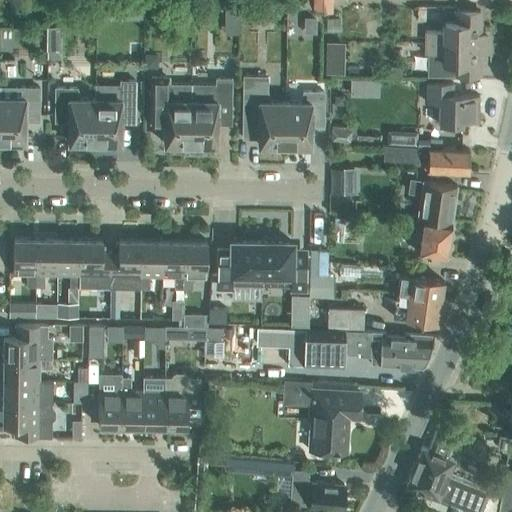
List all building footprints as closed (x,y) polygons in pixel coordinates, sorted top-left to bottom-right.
[(141,0),(131,0),(131,18),(141,18),(141,0)] [(311,0),(311,10),(334,10),(333,0),(311,0)] [(224,4),(224,18),(239,18),(239,4),(224,4)] [(271,16),(271,5),(253,5),(253,16),(271,16)] [(416,21),(428,22),(439,22),(440,6),(417,6),(416,21)] [(425,32),(425,43),(488,44),(488,37),(479,37),(479,11),(456,11),(456,22),(444,22),(444,32),(425,32)] [(488,50),(488,44),(425,43),(425,53),(428,53),(428,75),(440,75),(449,75),(455,75),(478,76),(479,50),(488,50)] [(157,55),(144,54),(144,68),(157,68),(157,55)] [(342,59),(326,59),(325,73),(341,73),(342,59)] [(284,145),(285,102),(269,101),(267,91),(267,76),(243,76),(242,117),(258,118),(258,145),(263,145),(263,148),(276,148),(276,145),(284,145)] [(182,147),(182,144),(190,144),(191,83),(166,83),(166,77),(151,77),(150,125),(164,125),(164,144),(169,144),(169,147),(182,147)] [(351,86),(379,87),(379,79),(351,78),(351,86)] [(217,86),(191,85),(190,144),(198,144),(198,147),(211,147),(211,144),(216,144),(216,117),(230,117),(231,79),(217,79),(217,86)] [(95,93),(95,99),(94,143),(102,143),(102,146),(115,146),(115,143),(120,143),(120,116),(134,116),(135,89),(135,81),(120,81),(120,85),(95,85),(95,93)] [(426,83),(426,102),(438,103),(438,124),(462,125),(462,121),(478,121),(479,95),(453,95),(453,83),(426,83)] [(0,141),(6,142),(6,144),(19,144),(19,142),(24,142),(24,114),(38,114),(39,87),(17,87),(0,87),(0,141)] [(73,145),(86,145),(86,143),(94,143),(95,99),(79,99),(76,88),(55,88),(54,115),(68,115),(68,142),(73,142),(73,145)] [(285,102),(284,145),(292,146),(292,148),(305,149),(305,146),(310,146),(311,118),(323,118),(323,92),(303,91),(300,102),(285,102)] [(352,130),(332,129),(332,141),(352,143),(352,130)] [(418,132),(389,130),(388,144),(418,145),(418,132)] [(468,172),(469,150),(384,145),(384,159),(427,161),(427,169),(468,172)] [(342,192),(342,167),(330,166),(330,192),(342,192)] [(417,216),(451,221),(456,185),(430,182),(430,179),(409,177),(406,191),(421,193),(417,216)] [(421,230),(418,253),(446,257),(451,221),(417,216),(415,230),(421,230)] [(26,274),(26,287),(35,287),(36,238),(13,238),(13,274),(26,274)] [(57,238),(36,238),(35,287),(44,287),(44,274),(57,274),(57,238)] [(69,287),(78,287),(79,239),(57,238),(57,274),(69,274),(69,287)] [(78,287),(109,288),(109,252),(101,252),(101,239),(79,239),(78,287)] [(140,239),(118,239),(118,252),(109,252),(109,288),(140,288),(140,239)] [(162,276),(162,241),(162,240),(140,239),(140,288),(149,288),(149,276),(162,276)] [(162,240),(162,241),(162,276),(174,276),(174,289),(183,289),(184,240),(162,240)] [(206,240),(184,240),(183,289),(192,289),(192,276),(206,277),(206,240)] [(230,256),(216,255),(216,284),(260,284),(261,241),(231,241),(230,256)] [(305,285),(305,257),(291,256),(291,242),(261,241),(260,284),(305,285)] [(324,295),(325,274),(309,274),(308,295),(324,295)] [(400,274),(397,295),(440,301),(443,280),(400,274)] [(395,303),(394,303),(392,316),(404,318),(405,317),(437,322),(440,301),(397,295),(395,303)] [(109,310),(118,310),(118,300),(109,300),(109,310)] [(171,300),(171,308),(182,309),(182,300),(171,300)] [(9,316),(35,317),(35,304),(35,302),(9,302),(9,316)] [(56,304),(56,316),(77,317),(77,303),(68,303),(56,303),(56,304)] [(35,304),(35,317),(43,317),(43,304),(35,304)] [(327,306),(327,326),(362,328),(363,308),(327,306)] [(226,308),(208,308),(208,322),(226,322),(226,308)] [(182,313),(182,325),(194,325),(203,325),(204,313),(195,313),(182,313)] [(3,335),(3,358),(52,359),(52,350),(39,350),(39,337),(47,337),(47,324),(15,324),(15,336),(3,335)] [(88,324),(87,356),(102,355),(103,324),(88,324)] [(123,325),(123,336),(143,336),(143,325),(123,325)] [(154,325),(143,325),(143,336),(143,339),(154,339),(154,325)] [(177,325),(177,337),(194,337),(194,326),(177,325)] [(207,326),(206,354),(223,354),(223,326),(207,326)] [(370,357),(370,364),(422,367),(435,335),(410,333),(404,333),(404,337),(385,336),(385,332),(372,331),(304,328),(294,328),(294,362),(303,362),(303,364),(304,364),(303,373),(340,375),(340,366),(343,366),(344,354),(355,354),(355,356),(370,357)] [(3,358),(3,380),(39,380),(39,368),(52,368),(52,359),(3,358)] [(87,380),(87,366),(77,366),(77,380),(87,380)] [(164,377),(163,426),(186,427),(186,418),(199,418),(199,378),(186,378),(185,375),(183,373),(175,373),(173,374),(171,377),(164,377)] [(112,426),(120,426),(121,377),(121,374),(116,374),(116,377),(112,377),(98,377),(98,389),(98,425),(101,425),(102,429),(110,429),(112,426)] [(130,377),(121,377),(120,426),(142,426),(143,390),(130,390),(130,377)] [(143,377),(143,390),(142,426),(163,426),(164,377),(143,377)] [(2,401),(51,402),(51,393),(38,393),(39,380),(3,380),(2,401)] [(283,404),(310,405),(309,419),(311,419),(309,449),(346,451),(347,429),(343,429),(344,417),(358,418),(360,392),(313,389),(313,382),(284,380),(283,404)] [(54,410),(51,407),(51,402),(2,401),(2,424),(14,424),(14,436),(51,436),(51,420),(54,418),(54,410)] [(511,408),(495,406),(493,418),(492,423),(509,427),(511,410),(511,408)] [(72,420),(71,437),(80,437),(80,420),(72,420)] [(449,451),(456,435),(437,427),(428,450),(421,447),(406,485),(437,498),(452,504),(471,511),(479,511),(489,487),(453,472),(459,456),(449,451)] [(291,449),(290,462),(292,462),(308,463),(308,450),(291,449)] [(207,456),(197,455),(196,466),(206,467),(207,456)] [(256,468),(255,471),(291,474),(289,503),(309,505),(309,506),(342,508),(343,484),(327,483),(327,481),(307,480),(308,470),(292,469),(292,462),(290,462),(228,457),(227,466),(256,468)] [(511,511),(511,472),(507,471),(505,471),(497,511),(511,511)] [(194,498),(193,508),(204,509),(205,499),(194,498)]
